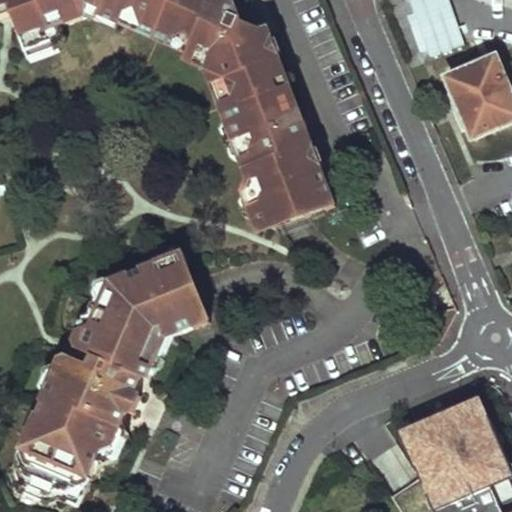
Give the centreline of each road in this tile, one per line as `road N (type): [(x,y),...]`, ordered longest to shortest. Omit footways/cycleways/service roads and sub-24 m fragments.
road 1 (residential): [(360,0),(494,339)]
road 2 (residential): [(494,339),(342,411),(304,445),(274,511)]
